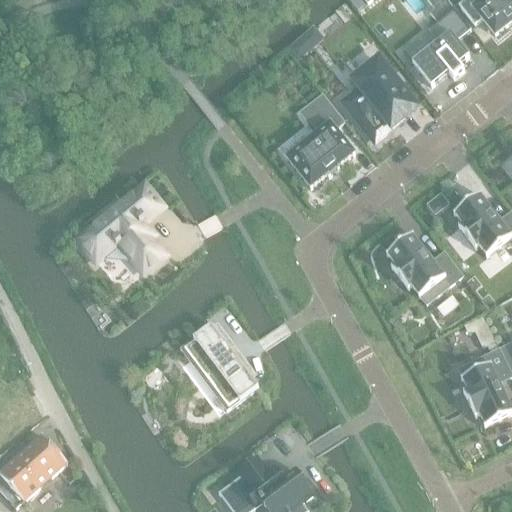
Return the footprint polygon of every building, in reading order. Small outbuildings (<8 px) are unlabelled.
[(488,0),(469,0),(459,8),(475,28),(483,22),(496,39),(511,25),(511,0),(489,0),(488,0)] [(438,46),(413,66),(432,90),(449,76),(454,83),(465,74),(460,68),(470,60),(457,44),(471,33),(455,13),(429,34),(438,46)] [(359,90),(341,104),(349,115),(351,114),(372,140),(389,127),(392,131),(417,111),(379,64),(354,83),(359,90)] [(345,126),(341,120),(323,98),(312,106),(330,128),(287,162),(311,193),(328,180),(329,181),(338,174),(340,172),(339,171),(354,159),(355,158),(336,133),(345,126)] [(152,238),(143,226),(162,211),(145,189),(142,192),(135,183),(116,198),(123,207),(77,244),(78,246),(81,244),(96,263),(115,248),(117,250),(121,247),(143,275),(164,259),(150,240),(152,238)] [(511,215),(500,225),(481,199),(482,199),(481,198),(454,218),(455,219),(456,218),(464,228),(461,231),(460,230),(459,231),(476,253),(477,252),(476,251),(479,249),(487,259),(486,260),(487,261),(511,242),(511,215)] [(389,259),(390,260),(396,269),(394,270),(394,271),(393,270),(392,271),(408,293),(409,292),(408,291),(412,288),(420,299),(419,300),(420,301),(421,300),(426,307),(462,278),(444,256),(432,265),(413,240),(414,239),(413,238),(387,258),(388,260),(389,259)] [(260,390),(213,327),(181,351),(228,414),(260,390)] [(511,346),(500,353),(511,377),(511,346)] [(511,412),(500,387),(511,380),(511,377),(500,353),(458,373),(463,382),(462,383),(462,384),(463,383),(469,395),(466,396),(465,395),(464,396),(476,421),(477,421),(477,419),(480,418),(486,429),(484,430),(485,431),(511,417),(511,412)] [(17,511),(68,467),(43,440),(0,478),(0,494),(16,511),(17,511)] [(307,511),(303,507),(313,499),(301,483),(300,484),(294,476),(292,478),(291,478),(284,484),(274,471),(269,475),(259,462),(239,477),(241,480),(219,497),(230,511),(249,498),(257,510),(261,507),(262,509),(264,508),(266,511),(307,511)]
